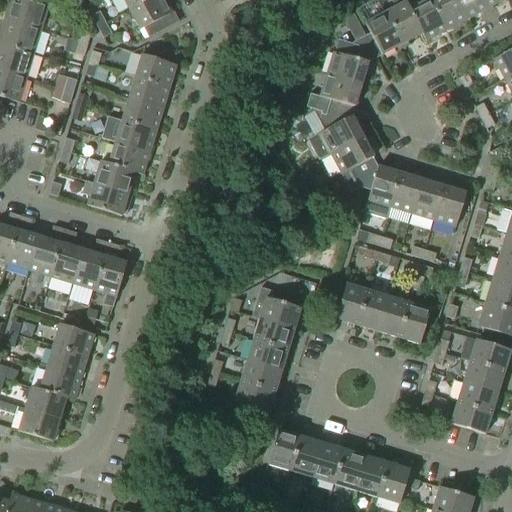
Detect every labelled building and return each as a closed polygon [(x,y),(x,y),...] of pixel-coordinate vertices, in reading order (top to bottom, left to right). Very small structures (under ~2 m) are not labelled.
[(41,31),(48,6),(28,0),(10,0),(5,20),(41,31)] [(122,0),(129,12),(151,0),(122,0)] [(139,31),(144,28),(171,14),(163,0),(151,0),(129,12),(139,31)] [(401,44),(421,34),(409,9),(403,0),(392,0),(391,1),(394,7),(385,12),(401,44)] [(424,41),(445,30),(428,0),(426,0),(409,9),(421,34),(424,41)] [(428,0),(445,30),(465,19),(454,0),(428,0)] [(454,0),(465,19),(486,8),(481,0),(454,0)] [(481,0),(486,8),(501,0),(481,0)] [(98,28),(106,24),(99,12),(91,16),(98,28)] [(381,55),(401,44),(385,12),(364,23),(369,34),(381,55)] [(0,44),(33,55),(41,31),(5,20),(0,34),(0,44)] [(103,38),(111,34),(106,24),(98,28),(103,38)] [(87,44),(89,35),(77,32),(75,41),(87,44)] [(364,37),(376,58),(379,57),(381,55),(369,34),(367,35),(364,37)] [(376,58),(364,37),(351,44),(337,39),(333,53),(326,76),(360,86),(367,63),(376,58)] [(83,56),(87,44),(75,41),(78,42),(74,54),(83,56)] [(0,70),(26,78),(33,55),(0,44),(0,70)] [(503,80),(511,75),(511,49),(492,60),(503,80)] [(97,67),(100,54),(92,52),(88,64),(97,67)] [(169,88),(176,66),(141,56),(135,78),(169,88)] [(93,78),(97,67),(88,64),(85,75),(93,78)] [(0,97),(18,103),(26,78),(0,70),(0,97)] [(511,96),(511,75),(503,80),(511,96)] [(72,93),(76,81),(61,76),(57,88),(64,90),(63,90),(72,93)] [(351,117),(360,86),(326,76),(320,97),(309,94),(303,116),(319,121),(321,114),(343,121),(350,117),(351,117)] [(464,91),(472,87),(466,76),(458,80),(464,91)] [(162,110),(169,88),(135,78),(128,100),(162,110)] [(69,105),(72,93),(63,90),(64,90),(57,88),(56,87),(52,100),(69,105)] [(85,110),(89,97),(78,93),(74,107),(85,110)] [(156,132),(162,110),(128,100),(122,121),(156,132)] [(479,119),(487,115),(482,105),(474,110),(479,119)] [(81,123),(85,110),(74,107),(70,120),(81,123)] [(343,121),(321,114),(319,121),(325,131),(307,141),(319,161),(330,155),(331,156),(363,139),(351,117),(350,117),(343,121)] [(486,131),(494,127),(487,115),(479,119),(486,131)] [(149,154),(156,132),(122,121),(115,143),(149,154)] [(50,133),(58,136),(61,128),(53,126),(50,133)] [(370,191),(378,167),(363,139),(331,156),(341,175),(351,170),(360,188),(370,191)] [(65,140),(62,151),(70,154),(74,142),(65,140)] [(142,176),(149,154),(115,143),(109,164),(108,166),(134,174),(142,176)] [(491,161),(492,161),(502,156),(498,148),(487,153),(491,161)] [(70,154),(62,151),(58,163),(67,166),(70,154)] [(128,195),(134,174),(108,166),(109,164),(101,162),(94,184),(128,195)] [(389,208),(400,174),(378,167),(370,191),(364,213),(386,220),(389,208)] [(496,181),(500,169),(492,167),(488,179),(496,181)] [(411,215),(422,180),(400,174),(389,208),(411,215)] [(492,193),(496,181),(488,179),(484,191),(492,193)] [(433,222),(443,187),(422,180),(411,215),(433,222)] [(126,216),(129,204),(125,203),(128,195),(94,184),(85,181),(81,194),(90,197),(87,207),(121,217),(122,214),(126,216)] [(57,198),(61,186),(52,183),(49,195),(57,198)] [(455,228),(465,194),(443,187),(433,222),(455,228)] [(18,226),(21,217),(10,213),(7,223),(18,226)] [(481,227),(485,215),(476,213),(473,225),(481,227)] [(30,230),(33,220),(21,217),(18,226),(30,230)] [(0,262),(7,265),(17,231),(0,225),(0,262)] [(478,240),(481,227),(473,225),(469,238),(478,240)] [(61,239),(64,230),(53,226),(51,236),(61,239)] [(74,243),(77,234),(64,230),(61,239),(74,243)] [(28,271),(39,237),(17,231),(7,265),(28,271)] [(378,247),(380,237),(368,234),(365,243),(378,247)] [(511,261),(511,236),(506,235),(499,258),(511,261)] [(49,278),(60,244),(39,237),(28,271),(49,278)] [(389,250),(392,240),(380,237),(378,247),(389,250)] [(106,253),(109,244),(97,240),(94,249),(106,253)] [(72,284),(83,251),(60,244),(49,278),(72,284)] [(117,257),(120,248),(109,244),(106,253),(117,257)] [(422,260),(424,250),(412,246),(409,256),(422,260)] [(377,262),(379,253),(367,249),(364,258),(377,262)] [(433,263),(436,254),(424,250),(422,260),(433,263)] [(94,291),(105,257),(83,251),(72,284),(94,291)] [(389,266),(391,257),(379,253),(377,262),(389,266)] [(105,257),(94,291),(106,295),(104,302),(106,306),(112,308),(115,298),(116,298),(127,264),(105,257)] [(467,273),(471,260),(462,258),(459,271),(467,273)] [(511,286),(511,261),(499,258),(493,281),(511,286)] [(418,275),(421,266),(408,262),(405,271),(418,275)] [(430,278),(433,270),(421,266),(418,275),(430,278)] [(464,285),(467,273),(459,271),(455,283),(464,285)] [(511,311),(511,286),(493,281),(486,304),(511,311)] [(357,326),(368,292),(346,286),(336,319),(357,326)] [(293,331),(300,309),(271,300),(273,292),(260,288),(251,317),(259,320),(293,331)] [(378,332),(389,299),(368,292),(357,326),(378,332)] [(238,313),(241,302),(233,299),(230,311),(238,313)] [(399,339),(409,305),(389,299),(378,332),(399,339)] [(511,337),(511,311),(486,304),(478,328),(511,337)] [(420,345),(431,311),(409,305),(399,339),(420,345)] [(457,308),(448,305),(445,318),(454,320),(457,308)] [(89,310),(85,325),(92,327),(97,312),(89,310)] [(232,334),(235,322),(227,320),(223,332),(232,334)] [(287,351),(293,331),(259,320),(253,341),(287,351)] [(17,336),(21,324),(12,322),(8,334),(17,336)] [(19,335),(29,338),(32,331),(29,326),(23,324),(19,335)] [(87,358),(94,336),(60,325),(53,348),(87,358)] [(228,347),(232,334),(223,332),(219,344),(228,347)] [(13,348),(17,336),(8,334),(4,345),(13,348)] [(445,355),(449,342),(442,340),(438,352),(445,355)] [(280,373),(287,351),(253,341),(246,362),(280,373)] [(504,373),(511,351),(476,341),(470,362),(504,373)] [(80,380),(87,358),(53,348),(46,369),(80,380)] [(441,367),(445,355),(438,352),(434,365),(441,367)] [(219,377),(223,363),(214,361),(210,374),(219,377)] [(274,393),(280,373),(246,362),(240,383),(274,393)] [(498,393),(504,373),(470,362),(464,383),(498,393)] [(74,401),(80,380),(46,369),(40,391),(32,388),(74,401)] [(216,388),(219,377),(210,374),(207,385),(216,388)] [(432,396),(436,383),(429,381),(425,394),(432,396)] [(268,414),(274,393),(240,383),(234,404),(255,410),(268,414)] [(492,414),(498,393),(464,383),(457,403),(492,414)] [(74,401),(32,388),(26,410),(59,420),(66,399),(74,401)] [(429,408),(432,396),(425,394),(421,406),(429,408)] [(0,411),(14,416),(17,408),(0,402),(0,411)] [(485,435),(492,414),(457,403),(451,425),(485,435)] [(234,404),(232,411),(266,421),(268,414),(255,410),(234,404)] [(52,443),(59,420),(26,410),(19,432),(52,443)] [(291,472),(301,438),(279,431),(269,465),(291,472)] [(313,479),(324,444),(301,438),(291,472),(313,479)] [(335,485),(345,451),(324,444),(313,479),(335,485)] [(356,492),(367,458),(345,451),(335,485),(356,492)] [(378,499),(388,464),(367,458),(356,492),(378,499)] [(400,505),(405,488),(408,478),(410,471),(388,464),(378,499),(400,505)] [(417,492),(420,482),(408,478),(405,488),(417,492)] [(436,511),(468,511),(473,498),(439,488),(432,510),(436,511)] [(29,511),(33,502),(11,495),(8,503),(6,511),(29,511)] [(279,510),(282,502),(269,498),(267,506),(279,510)] [(0,511),(6,511),(8,503),(0,500),(0,511)] [(53,511),(55,508),(33,502),(29,511),(53,511)] [(284,511),(290,511),(293,505),(282,502),(279,510),(284,511)]
